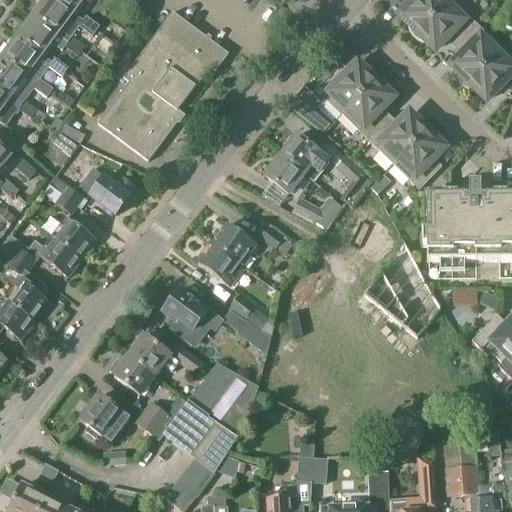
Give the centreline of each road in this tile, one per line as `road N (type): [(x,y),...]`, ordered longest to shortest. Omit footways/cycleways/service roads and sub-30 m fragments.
road 1 (residential): [(0,445),(335,9)]
road 2 (residential): [(511,155),(491,156),(335,9)]
